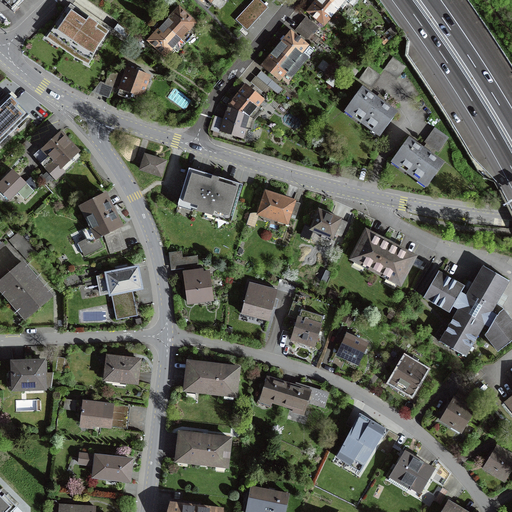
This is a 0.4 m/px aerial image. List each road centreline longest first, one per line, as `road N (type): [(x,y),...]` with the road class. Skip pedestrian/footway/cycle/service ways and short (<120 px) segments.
road 1 (residential): [(167,335),(244,351),(380,404),(441,452),(486,507)]
road 2 (tertiary): [(194,146),(331,187),(511,219)]
road 3 (residential): [(103,115),(98,137),(135,196),(158,255),(167,335)]
road 4 (motorway): [(403,0),(511,169)]
road 5 (residential): [(194,146),(216,96),(295,0)]
road 6 (residential): [(167,335),(147,511)]
road 7 (residential): [(0,340),(167,335)]
road 8 (motorway): [(511,126),(429,0)]
road 9 (unknown): [(68,338),(67,284),(47,258),(31,245),(0,265)]
road 10 (tertiary): [(0,52),(58,95),(103,115)]
